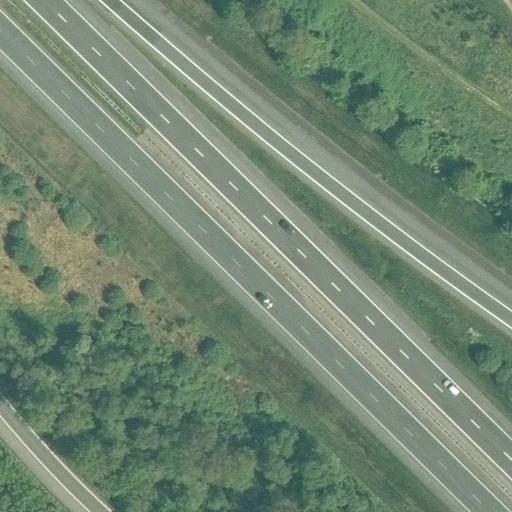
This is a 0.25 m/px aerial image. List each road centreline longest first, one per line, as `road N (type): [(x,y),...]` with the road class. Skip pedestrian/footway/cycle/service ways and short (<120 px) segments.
road 1 (motorway): [(0,30),(489,511)]
road 2 (motorway): [(511,459),(42,0)]
road 3 (trunk): [(511,321),(329,183),(111,0)]
road 4 (trunk): [(0,402),(99,511)]
